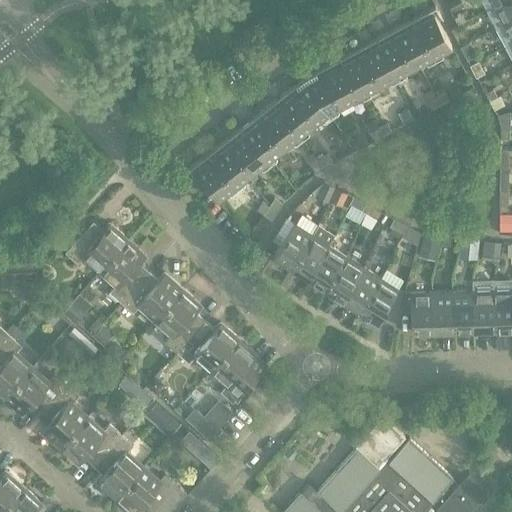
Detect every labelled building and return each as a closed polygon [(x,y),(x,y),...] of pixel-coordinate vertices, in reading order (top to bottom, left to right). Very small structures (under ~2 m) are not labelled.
[(455,0),(448,4),(447,4),(452,13),(465,5),(462,0),(455,0)] [(487,10),(497,28),(511,19),(511,0),(504,0),(493,6),(487,10)] [(302,79),(188,170),(199,183),(202,180),(218,200),(328,113),(452,46),(440,24),(444,22),(436,7),(308,76),(304,70),(299,74),(302,79)] [(462,14),(454,18),(458,25),(458,26),(459,25),(460,25),(466,22),(466,21),(462,14)] [(511,19),(497,28),(507,46),(511,43),(511,19)] [(451,29),(455,37),(463,32),(460,25),(459,25),(458,26),(458,25),(451,29)] [(470,42),(460,47),(461,47),(468,61),(477,55),(470,42)] [(478,61),(470,65),(477,77),(485,73),(478,61)] [(493,89),(485,93),(489,100),(497,96),(493,89)] [(427,101),(431,110),(449,100),(445,92),(427,101)] [(489,100),(489,101),(494,111),(498,108),(504,102),(500,95),(497,97),(497,96),(489,100)] [(511,111),(497,114),(501,129),(511,129),(511,111)] [(369,132),(374,141),(392,132),(387,123),(369,132)] [(501,130),(500,139),(510,139),(510,130),(501,130)] [(500,162),(500,171),(503,171),(509,171),(509,162),(509,150),(500,150),(500,162)] [(310,164),(315,173),(333,164),(328,155),(310,164)] [(500,171),(500,179),(500,191),(509,191),(509,179),(509,171),(503,171),(500,171)] [(328,202),(329,200),(329,199),(335,187),(324,182),(317,197),(328,202)] [(335,187),(329,199),(342,205),(342,204),(348,207),(349,204),(353,196),(354,195),(348,192),(335,185),(335,186),(335,187)] [(499,211),(508,211),(509,191),(500,191),(499,211)] [(353,196),(349,204),(352,205),(362,211),(365,213),(366,213),(369,215),(374,207),(366,203),(362,201),(353,196)] [(263,215),(272,220),(283,203),(274,198),(263,215)] [(374,207),(369,215),(377,219),(381,212),(374,207)] [(499,220),(499,231),(511,231),(511,214),(499,214),(499,220)] [(390,226),(397,230),(402,223),(394,218),(390,226)] [(83,258),(98,273),(128,240),(109,223),(103,230),(93,221),(65,253),(78,264),(83,258)] [(273,256),(291,268),(312,235),(294,223),(273,256)] [(402,223),(397,230),(403,233),(404,234),(405,235),(407,232),(409,227),(402,223)] [(312,235),(291,268),(308,279),(330,246),(336,235),(335,235),(319,224),(312,235)] [(403,233),(402,236),(418,243),(420,232),(415,229),(409,227),(407,232),(405,235),(404,234),(403,233)] [(420,251),(419,254),(436,259),(441,239),(425,234),(425,235),(420,251)] [(450,245),(451,236),(442,235),(441,239),(441,244),(450,245)] [(460,236),(460,247),(478,249),(480,240),(480,238),(460,236)] [(128,240),(98,273),(114,287),(109,292),(121,303),(149,272),(140,264),(147,257),(128,240)] [(484,240),(483,248),(500,250),(501,242),(484,240)] [(330,246),(308,279),(326,290),(326,289),(347,257),(330,246)] [(326,289),(326,290),(343,301),(364,268),(347,257),(326,289)] [(364,268),(343,301),(360,312),(381,279),(364,268)] [(149,272),(121,303),(133,313),(138,308),(154,322),(183,289),(164,272),(158,280),(149,272)] [(381,279),(360,312),(378,323),(399,290),(381,279)] [(36,294),(35,281),(24,282),(25,299),(33,307),(41,299),(36,294)] [(183,289),(154,322),(169,336),(164,342),(177,353),(205,321),(196,313),(202,306),(183,289)] [(511,289),(493,290),(494,330),(511,328),(511,289)] [(473,291),(474,330),(494,330),(493,290),(473,291)] [(452,292),(454,331),(474,330),(473,291),(452,292)] [(62,292),(53,302),(64,312),(73,302),(62,292)] [(411,332),(433,332),(432,292),(410,293),(411,332)] [(432,292),(433,332),(454,331),(452,292),(432,292)] [(41,299),(34,307),(45,317),(53,308),(42,298),(41,299)] [(73,302),(64,312),(76,322),(86,312),(74,301),(73,302)] [(97,318),(90,326),(95,331),(102,322),(97,318)] [(205,321),(177,353),(189,364),(193,358),(209,373),(239,339),(220,322),(214,329),(205,321)] [(103,324),(94,334),(105,344),(114,334),(103,324)] [(0,346),(10,335),(0,325),(0,346)] [(75,326),(68,332),(92,354),(98,347),(75,326)] [(0,394),(4,398),(8,393),(33,365),(17,351),(22,345),(10,335),(0,346),(0,394)] [(239,339),(209,373),(225,387),(220,392),(233,403),(267,365),(239,339)] [(110,344),(102,353),(114,363),(122,354),(110,344)] [(8,393),(4,398),(22,415),(29,407),(39,415),(66,385),(54,374),(49,379),(33,365),(8,393)] [(126,375),(119,383),(126,389),(133,382),(126,375)] [(154,375),(146,384),(156,393),(157,391),(164,384),(154,375)] [(41,431),(59,448),(89,415),(73,401),(78,396),(66,385),(39,415),(48,423),(41,431)] [(142,390),(135,398),(144,406),(151,398),(142,390)] [(207,438),(232,410),(219,398),(204,416),(195,407),(185,418),(207,438)] [(170,413),(158,426),(169,436),(181,423),(170,413)] [(472,511),(491,491),(468,471),(458,483),(452,477),(453,477),(409,437),(407,440),(405,438),(406,436),(382,414),(354,445),(356,447),(317,491),(308,484),(301,492),(300,491),(281,511),(472,511)] [(89,415),(59,448),(78,465),(84,458),(93,466),(122,434),(110,424),(105,429),(89,415)] [(96,481),(114,498),(144,465),(129,451),(134,445),(122,434),(93,466),(102,474),(96,481)] [(208,448),(204,453),(204,461),(211,467),(219,457),(208,448)] [(144,465),(114,498),(130,511),(137,505),(144,511),(168,511),(186,493),(165,473),(160,479),(144,465)] [(0,476),(0,511),(1,511),(24,487),(5,471),(0,476)] [(24,487),(1,511),(37,511),(43,504),(24,487)]
